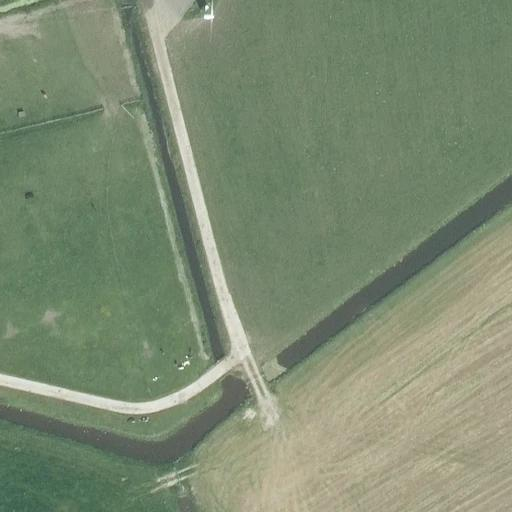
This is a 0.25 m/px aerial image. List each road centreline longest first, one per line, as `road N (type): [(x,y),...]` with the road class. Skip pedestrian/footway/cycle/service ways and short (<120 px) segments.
road 1 (track): [(270,405),(220,289),(148,0)]
road 2 (track): [(243,352),(192,391),(138,409),(0,380)]
